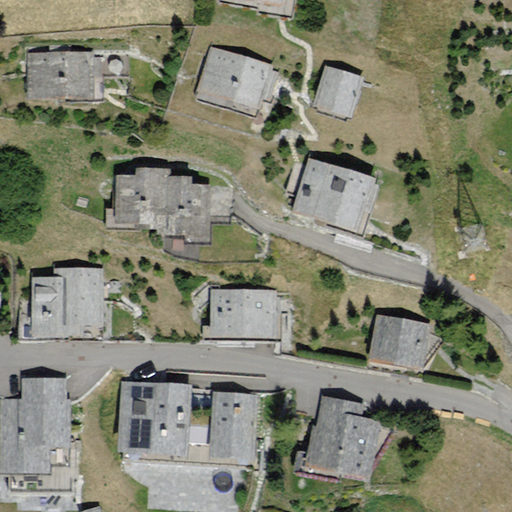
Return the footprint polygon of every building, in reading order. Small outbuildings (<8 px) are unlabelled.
[(288,0),(213,0),(213,3),(285,18),(288,0)] [(263,74),(202,54),(188,98),(248,118),(263,74)] [(93,60),(20,60),(20,103),(92,104),(93,60)] [(331,115),(348,82),(317,66),(299,99),(331,115)] [(363,188),(297,165),(280,213),(346,236),(363,188)] [(93,213),(92,229),(146,229),(146,241),(168,241),(168,249),(198,248),(201,225),(217,226),(217,189),(175,190),(175,181),(153,180),(153,175),(122,175),(122,183),(102,183),(100,214),(93,213)] [(41,281),(20,281),(12,339),(89,342),(95,272),(42,272),(41,281)] [(263,293),(199,293),(199,340),(263,341),(263,293)] [(416,328),(369,320),(361,363),(408,372),(416,328)] [(25,400),(3,400),(3,419),(10,419),(10,427),(4,427),(4,466),(10,466),(9,494),(74,494),(74,467),(64,467),(63,381),(25,381),(25,400)] [(255,399),(116,388),(110,461),(249,473),(255,399)] [(353,408),(312,401),(292,473),(360,488),(375,426),(350,422),(353,408)]
